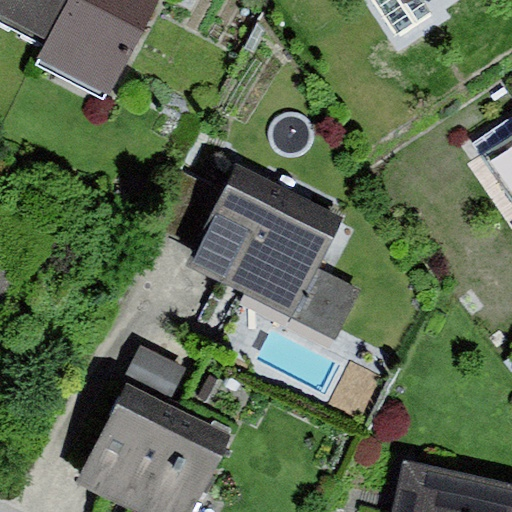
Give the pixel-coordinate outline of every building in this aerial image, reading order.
[(0,0),(0,19),(49,46),(71,0),(0,0)] [(153,0),(71,0),(49,46),(41,61),(108,94),(153,0)] [(371,0),(398,41),(434,18),(422,0),(371,0)] [(194,245),(222,192),(181,171),(153,224),(194,245)] [(338,233),(229,177),(222,192),(194,245),(188,258),(338,334),(362,287),(320,266),(338,233)] [(0,322),(46,229),(0,206),(0,322)] [(387,381),(352,364),(331,408),(366,425),(387,381)] [(197,511),(228,452),(120,397),(79,478),(127,503),(145,511),(197,511)] [(511,511),(511,475),(405,453),(392,511),(511,511)]
